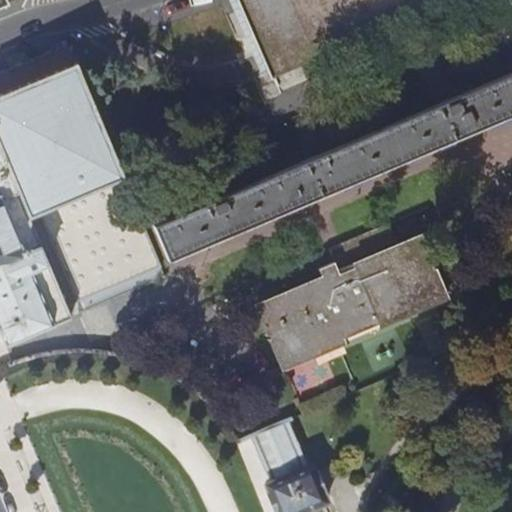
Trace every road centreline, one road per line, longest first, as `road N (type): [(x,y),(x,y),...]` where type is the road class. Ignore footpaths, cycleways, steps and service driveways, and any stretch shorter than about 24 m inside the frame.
road 1 (residential): [(131,181),(511,14)]
road 2 (residential): [(0,359),(174,288)]
